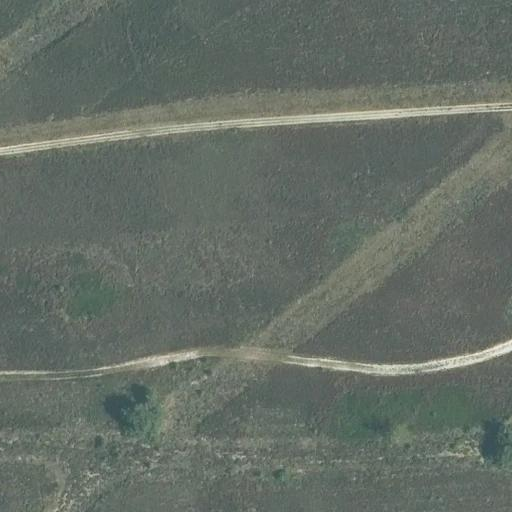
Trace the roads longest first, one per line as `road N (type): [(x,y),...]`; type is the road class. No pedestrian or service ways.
road 1 (unknown): [(511,343),(393,367),(235,351),(0,376)]
road 2 (track): [(511,108),(209,126),(0,151)]
